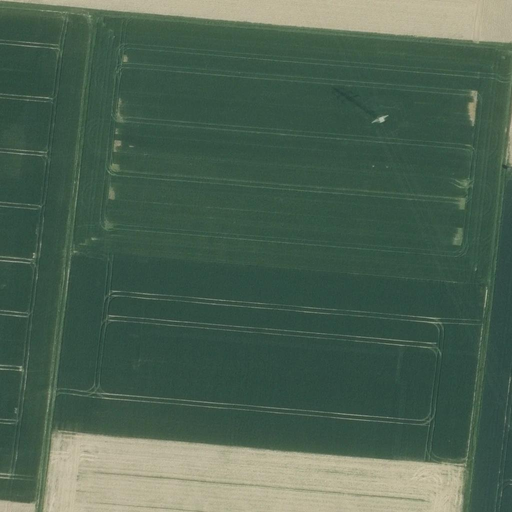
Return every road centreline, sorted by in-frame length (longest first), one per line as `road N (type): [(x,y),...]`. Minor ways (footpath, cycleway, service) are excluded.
road 1 (track): [(511,49),(0,7)]
road 2 (track): [(96,13),(38,511)]
road 3 (track): [(511,110),(465,511)]
